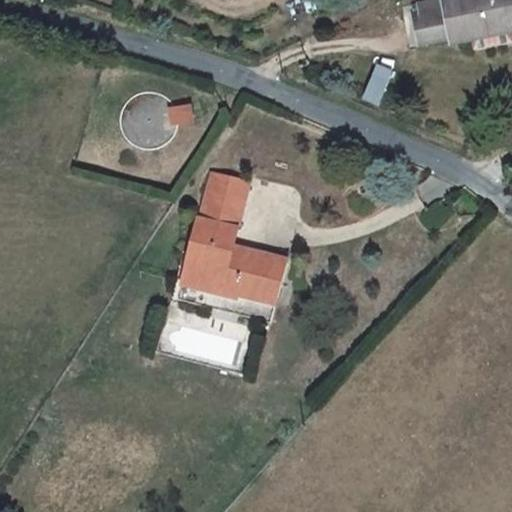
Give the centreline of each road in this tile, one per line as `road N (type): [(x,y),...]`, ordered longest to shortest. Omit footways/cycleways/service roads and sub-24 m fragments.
road 1 (tertiary): [(476,181),(253,83),(0,8)]
road 2 (unknown): [(253,83),(279,58),(313,47),(389,48),(494,64)]
road 3 (unknown): [(448,168),(411,203),(337,230),(310,237),(245,232)]
